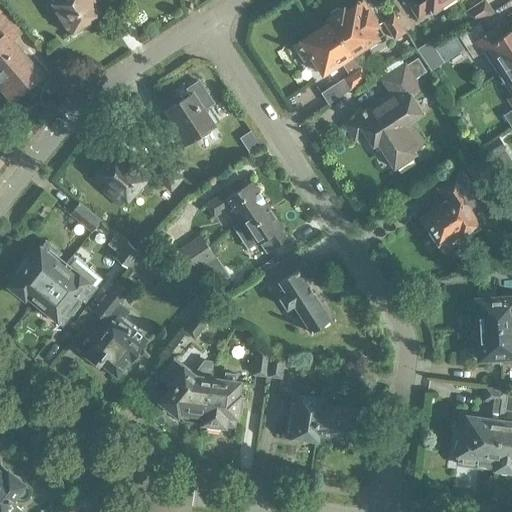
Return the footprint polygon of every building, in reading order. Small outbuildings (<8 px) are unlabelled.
[(42,74),(12,38),(24,27),(1,0),(0,0),(0,34),(3,37),(0,39),(0,79),(4,85),(7,83),(17,95),(42,74)] [(54,0),(72,29),(101,12),(94,0),(54,0)] [(447,0),(406,0),(417,17),(425,11),(427,13),(447,0)] [(485,0),(465,13),(472,25),(492,12),(485,0)] [(361,1),(346,11),(344,8),(343,8),(337,7),(331,11),(330,17),(328,18),(329,21),(351,55),(383,34),(361,1)] [(406,32),(396,14),(383,21),(395,39),(406,32)] [(348,76),(344,78),(320,94),(326,103),(366,77),(351,55),(329,21),(294,44),(304,60),(310,56),(322,74),(339,63),(348,76)] [(494,26),(484,33),(479,25),(460,38),(473,58),(483,51),(496,72),(511,61),(511,27),(500,36),(494,26)] [(434,48),(444,62),(464,49),(455,34),(436,47),(434,48)] [(434,48),(436,47),(431,39),(417,49),(431,71),(444,62),(434,48)] [(423,144),(407,120),(418,113),(409,98),(420,91),(413,80),(427,71),(418,57),(404,66),(382,80),(389,92),(375,101),(376,103),(345,124),(354,138),(364,131),(372,144),(378,140),(397,169),(412,159),(409,153),(423,144)] [(511,62),(496,72),(511,96),(508,98),(511,104),(511,110),(506,114),(511,123),(511,62)] [(183,143),(214,122),(204,107),(215,100),(200,76),(187,85),(191,91),(167,107),(174,118),(159,127),(171,145),(180,138),(183,143)] [(482,148),(504,134),(494,119),(472,133),(482,148)] [(498,138),(483,147),(491,159),(505,150),(498,138)] [(128,153),(119,145),(98,169),(110,180),(103,190),(122,206),(127,201),(128,202),(129,201),(141,188),(147,194),(159,180),(172,191),(182,179),(155,155),(148,163),(132,149),(128,153)] [(482,181),(486,178),(494,172),(478,150),(466,158),(482,181)] [(476,205),(467,192),(456,175),(438,186),(444,197),(436,202),(437,204),(432,208),(433,210),(422,217),(440,245),(460,232),(463,237),(480,227),(469,210),(476,205)] [(241,219),(265,203),(250,182),(233,193),(230,188),(204,204),(213,217),(231,205),(241,219)] [(92,231),(102,220),(79,202),(70,214),(92,231)] [(288,238),(280,227),(265,203),(241,219),(256,243),(266,237),(273,247),(288,238)] [(190,241),(205,264),(216,257),(201,234),(190,241)] [(36,298),(68,260),(59,253),(61,251),(46,238),(37,250),(31,246),(7,275),(12,279),(9,283),(25,296),(28,292),(36,298)] [(194,271),(205,264),(190,241),(179,248),(194,271)] [(128,268),(140,252),(128,242),(115,257),(128,268)] [(332,323),(304,278),(311,274),(297,252),(271,268),(266,272),(275,287),(280,284),(288,297),(281,301),(285,307),(289,314),(296,309),(313,336),(332,323)] [(218,258),(206,266),(213,278),(226,271),(218,258)] [(97,284),(68,260),(36,298),(62,320),(81,296),(95,308),(117,281),(114,279),(107,287),(100,281),(97,284)] [(194,271),(187,265),(182,261),(171,275),(183,284),(194,271)] [(110,324),(87,353),(84,356),(96,365),(99,362),(115,375),(125,363),(127,365),(147,341),(122,321),(130,311),(120,302),(129,292),(117,281),(95,308),(94,310),(110,324)] [(471,328),(511,325),(511,295),(491,297),(491,295),(482,295),(483,298),(469,298),(468,299),(466,299),(465,300),(464,301),(463,303),(463,305),(463,308),(464,309),(465,310),(467,311),(469,312),(470,312),(471,328)] [(215,314),(202,304),(183,330),(195,339),(215,314)] [(511,325),(471,328),(472,345),(477,345),(478,357),(490,356),(491,359),(499,359),(499,356),(511,354),(511,325)] [(268,376),(271,354),(257,343),(253,374),(268,376)] [(294,369),(294,366),(295,359),(285,357),(285,356),(271,354),(268,376),(282,378),(283,367),(294,369)] [(194,372),(175,356),(161,373),(171,381),(169,384),(172,386),(160,401),(178,416),(181,412),(204,416),(208,379),(211,379),(212,360),(204,359),(194,372)] [(342,366),(340,379),(361,382),(363,369),(342,366)] [(235,382),(236,373),(225,372),(224,381),(211,379),(208,379),(204,416),(203,423),(223,426),(223,423),(232,425),(233,416),(235,417),(239,395),(236,394),(238,383),(235,382)] [(505,403),(507,390),(485,387),(483,400),(490,401),(488,418),(465,415),(463,427),(460,427),(455,463),(495,469),(502,420),(501,420),(503,403),(505,403)] [(314,439),(319,398),(290,394),(284,435),(314,439)] [(319,398),(314,439),(315,439),(316,437),(330,439),(330,435),(351,438),(355,410),(322,405),(323,399),(319,398)] [(511,421),(502,420),(495,469),(511,471),(511,421)] [(0,511),(22,511),(23,511),(10,501),(15,496),(15,497),(18,498),(20,498),(24,497),(25,496),(26,495),(27,493),(28,492),(28,490),(28,489),(27,487),(1,465),(0,465),(0,511)]
